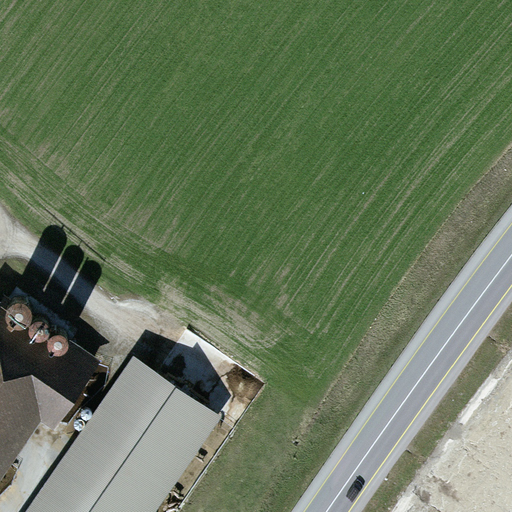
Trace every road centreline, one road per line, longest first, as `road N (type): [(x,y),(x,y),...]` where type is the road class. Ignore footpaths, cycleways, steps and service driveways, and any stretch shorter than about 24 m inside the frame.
road 1 (primary): [(511,255),(324,511)]
road 2 (track): [(383,511),(409,465),(511,331)]
road 3 (track): [(0,245),(37,251),(153,343)]
